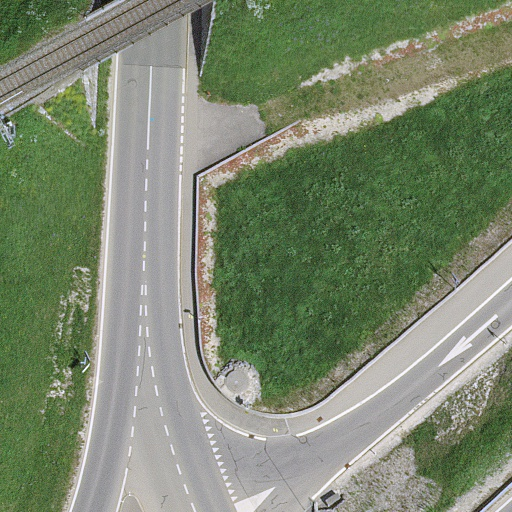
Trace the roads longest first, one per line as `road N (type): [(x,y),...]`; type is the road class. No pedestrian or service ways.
road 1 (motorway): [(511,303),(422,384),(232,511)]
road 2 (secondary): [(151,0),(143,313)]
road 3 (secondary): [(143,313),(167,435),(196,511)]
road 4 (primary): [(143,313),(93,511)]
